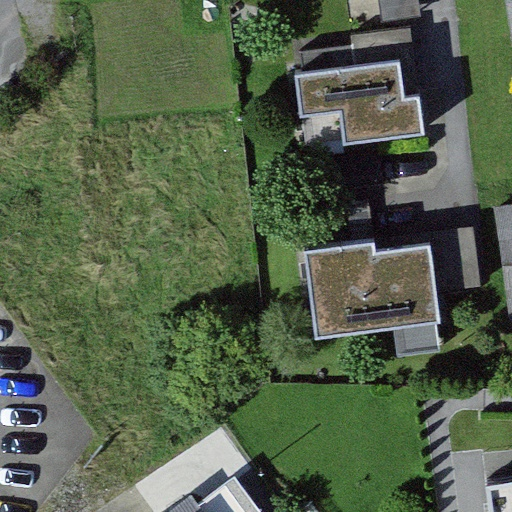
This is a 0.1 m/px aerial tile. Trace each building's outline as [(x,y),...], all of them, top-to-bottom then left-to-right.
[(0,0),(0,25),(49,19),(45,0),(0,0)] [(399,61),(298,70),(301,111),(346,107),(348,138),(427,132),(424,93),(402,95),(399,61)] [(511,197),(501,199),(509,315),(511,315),(511,197)] [(375,238),(306,247),(319,337),(446,319),(434,239),(376,247),(375,238)] [(511,511),(511,469),(488,472),(492,511),(511,511)]
